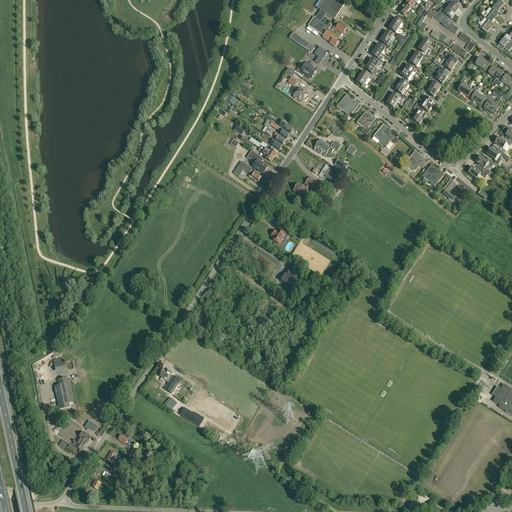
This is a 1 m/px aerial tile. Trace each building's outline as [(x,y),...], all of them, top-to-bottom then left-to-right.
[(314,17),(308,26),(323,36),(323,38),(330,43),(330,44),(335,47),(339,41),(336,39),(338,36),(332,31),(329,29),(330,28),(321,22),(326,15),(336,0),(322,0),(317,8),(321,10),(315,18),(314,17)] [(345,0),(336,0),(326,15),(334,20),(347,1),(345,0)] [(411,8),(416,3),(413,0),(409,0),(409,1),(408,1),(407,2),(407,3),(406,4),(411,8)] [(424,10),(426,11),(429,8),(433,4),(429,0),(428,0),(426,3),(428,5),(424,10)] [(453,5),(455,2),(452,0),(449,0),(447,3),(450,5),(448,8),(455,14),(459,9),(453,5)] [(497,0),(493,0),(491,2),(495,6),(492,10),(497,14),(504,5),(502,3),(502,4),(497,0)] [(405,16),(411,8),(406,4),(404,6),(403,6),(403,7),(403,8),(400,12),(405,16)] [(451,19),(455,14),(448,8),(445,11),(442,9),(438,14),(441,16),(443,17),(444,18),(446,15),(451,19)] [(492,10),(490,8),(483,17),(492,24),(499,16),(497,14),(492,10)] [(423,11),(419,15),(420,16),(424,19),(426,17),(427,16),(429,13),(426,11),(425,13),(423,11)] [(494,26),(492,24),(483,17),(485,19),(479,25),(481,27),(480,29),(487,34),(494,26)] [(392,24),(399,29),(403,23),(395,19),(392,24)] [(332,31),(338,36),(340,37),(342,34),(343,34),(344,34),(346,32),(345,31),(347,28),(348,27),(342,23),(341,24),(340,23),(339,23),(336,21),(334,24),(336,25),(332,31)] [(396,34),(399,29),(392,24),(388,29),(396,34)] [(383,37),(390,42),(394,36),(387,32),(383,37)] [(293,33),(289,39),(311,54),(315,48),(293,33)] [(409,41),(404,37),(397,35),(396,36),(408,43),(409,41)] [(406,46),(408,43),(396,36),(395,38),(400,43),(403,44),(406,46)] [(509,38),(507,36),(499,45),(509,53),(510,53),(509,52),(511,48),(511,47),(511,48),(511,47),(511,40),(509,38)] [(389,44),(390,42),(383,37),(380,42),(389,48),(391,46),(389,44)] [(421,45),(428,49),(432,44),(425,39),(421,45)] [(374,50),(382,55),(384,52),(386,54),(387,51),(378,45),(374,50)] [(431,51),(428,49),(421,45),(418,50),(422,53),(421,54),(424,56),(428,59),(430,60),(431,58),(428,56),(431,51)] [(319,48),(315,54),(323,60),(327,53),(319,48)] [(394,53),(399,57),(403,50),(400,48),(398,52),(395,50),(394,53)] [(380,57),(382,55),(374,50),(371,55),(380,61),(382,59),(380,57)] [(424,56),(423,57),(416,52),(413,58),(420,62),(422,59),(426,62),(428,59),(424,56)] [(458,61),(453,58),(453,56),(447,52),(445,55),(445,57),(449,59),(447,62),(455,67),(458,61)] [(416,68),(420,62),(413,58),(409,63),(416,68)] [(480,69),(485,62),(480,58),(475,66),(480,69)] [(381,65),(379,64),(372,59),(370,61),(369,61),(368,61),(367,63),(367,64),(368,64),(376,70),(378,67),(380,68),(381,65)] [(447,62),(444,67),(451,72),(455,67),(447,62)] [(487,73),(486,73),(490,65),(485,62),(480,69),(484,72),(482,76),(484,78),(487,73)] [(307,63),(301,72),(311,79),(316,71),(312,69),(313,68),(307,63)] [(378,70),(376,70),(368,64),(365,69),(374,76),(374,75),(376,76),(377,74),(376,73),(378,70)] [(472,65),(467,74),(469,75),(475,67),(472,65)] [(412,67),(412,68),(407,66),(404,71),(411,76),(413,73),(415,74),(416,73),(420,75),(422,73),(420,72),(416,70),(412,67)] [(493,78),(498,70),(493,67),(488,74),(487,73),(484,78),(486,79),(489,75),(493,78)] [(439,75),(446,80),(449,75),(442,70),(439,75)] [(500,82),(499,81),(503,74),(498,70),(493,78),(496,80),(493,84),(497,86),(500,82)] [(408,81),(411,76),(404,71),(400,76),(408,81)] [(372,78),(370,77),(363,72),(360,77),(367,82),(368,79),(370,80),(371,80),(372,78)] [(442,85),(446,80),(439,75),(435,80),(442,85)] [(506,86),(511,79),(506,76),(500,84),(499,83),(500,82),(497,86),(499,88),(500,86),(501,87),(503,84),(506,86)] [(365,85),(367,82),(360,77),(356,83),(362,86),(361,88),(364,90),(367,86),(365,85)] [(289,82),(288,82),(294,86),(296,82),(291,78),(291,79),(289,78),(287,81),(289,82)] [(463,95),(468,88),(465,86),(466,85),(464,83),(466,80),(464,78),(458,86),(460,88),(458,92),(463,95)] [(410,84),(409,85),(402,80),(398,86),(405,90),(408,86),(412,89),(414,87),(410,84)] [(430,88),(437,93),(441,88),(434,83),(430,88)] [(403,95),(405,90),(398,86),(395,91),(402,96),(401,97),(405,100),(407,98),(403,95)] [(303,103),(304,101),(305,101),(306,101),(308,98),(308,97),(307,97),(308,95),(302,91),(302,90),(299,88),(293,97),(296,99),(297,99),(303,103)] [(434,98),(437,93),(430,88),(427,93),(434,98)] [(468,88),(463,95),(468,99),(473,91),(468,88)] [(228,95),(233,98),(236,93),(232,90),(228,95)] [(481,96),(482,94),(479,92),(478,92),(477,94),(476,93),(471,100),(476,104),(481,96)] [(401,97),(400,98),(393,93),(389,99),(397,103),(400,99),(404,102),(405,100),(401,97)] [(228,95),(224,100),(233,106),(237,100),(233,98),(228,95)] [(356,103),(347,96),(338,107),(349,116),(353,112),(356,114),(362,107),(356,102),(356,103)] [(481,96),(476,104),(481,107),(486,100),(481,96)] [(424,103),(432,108),(435,103),(428,98),(424,103)] [(393,109),(397,103),(389,99),(386,104),(393,109)] [(432,108),(424,103),(424,102),(422,105),(422,106),(419,105),(419,106),(417,105),(416,107),(421,110),(421,109),(428,113),(432,108)] [(488,114),(494,105),(489,102),(484,109),(486,110),(485,111),(486,112),(488,114)] [(499,109),(494,105),(488,114),(491,115),(492,115),(492,114),(494,116),(496,113),(499,114),(501,110),(499,109)] [(420,111),(421,110),(416,107),(414,110),(418,113),(416,116),(423,121),(427,116),(420,111)] [(371,130),(368,128),(370,125),(373,128),(379,121),(376,118),(375,119),(367,112),(357,123),(363,128),(361,131),(367,135),(371,130)] [(263,117),(272,123),(274,120),(265,114),(263,117)] [(420,126),(423,121),(416,116),(414,119),(413,118),(412,118),(411,119),(409,117),(407,120),(416,126),(417,125),(420,126)] [(291,133),(294,129),(281,121),(278,125),(285,129),(291,133)] [(282,133),(280,135),(287,139),(290,135),(272,123),(270,126),(282,133)] [(392,144),(398,136),(393,132),(392,133),(383,126),(374,137),(386,146),(390,141),(392,144)] [(286,141),(280,136),(268,129),(265,133),(270,137),(272,135),(278,139),(277,141),(283,145),(286,141)] [(282,146),(271,139),(264,134),(262,137),(268,142),(269,141),(274,145),(273,147),(279,151),(282,146)] [(254,145),(250,141),(243,137),(240,140),(252,148),(254,145)] [(502,137),(501,139),(499,138),(497,140),(496,139),(494,143),(494,144),(498,146),(496,149),(503,154),(505,151),(503,149),(505,147),(507,145),(510,147),(511,144),(511,143),(505,139),(502,137)] [(260,149),(274,158),(277,154),(271,150),(270,152),(261,146),(261,145),(251,139),(250,141),(254,145),(260,149)] [(239,143),(234,140),(230,145),(236,148),(239,143)] [(322,147),(325,143),(320,140),(315,149),(314,150),(321,155),(322,153),(324,149),(322,147)] [(325,155),(328,152),(331,154),(335,148),(338,151),(341,146),(334,141),(330,147),(325,143),(322,147),(324,149),(322,153),(325,155)] [(356,151),(350,147),(346,152),(352,156),(356,151)] [(271,162),(274,158),(260,149),(259,151),(264,154),(263,155),(263,156),(264,157),(271,162)] [(503,154),(496,149),(494,151),(491,149),(487,155),(495,160),(494,161),(498,165),(501,161),(501,159),(500,159),(502,157),(507,161),(509,158),(504,154),(503,154)] [(264,159),(255,154),(252,152),(247,158),(256,164),(254,167),(264,174),(268,168),(261,163),(264,159)] [(406,163),(415,170),(419,166),(423,169),(429,162),(425,158),(424,159),(415,152),(406,163)] [(489,161),(488,163),(480,157),(476,163),(479,165),(478,168),(488,175),(488,176),(490,173),(484,169),(486,167),(489,168),(491,168),(493,164),(489,161)] [(348,166),(339,160),(335,166),(344,172),(348,166)] [(242,172),(244,169),(251,174),(249,177),(251,179),(255,181),(256,180),(258,182),(261,177),(258,175),(259,174),(255,171),(254,172),(251,171),(252,169),(242,162),(234,174),(239,177),(242,172)] [(423,177),(432,184),(433,182),(436,184),(443,175),(432,166),(423,177)] [(328,168),(325,174),(333,179),(337,174),(328,168)] [(488,175),(478,168),(476,170),(472,168),(468,173),(476,180),(481,174),(486,178),(488,175)] [(294,191),(301,195),(304,197),(306,193),(310,188),(315,191),(319,184),(310,178),(306,185),(307,186),(305,189),(298,185),(294,191)] [(455,204),(455,203),(464,192),(459,188),(457,190),(454,188),(456,184),(451,180),(443,189),(446,192),(444,194),(449,198),(449,199),(449,200),(454,204),(455,204)] [(332,190),(324,202),(331,205),(338,194),(332,190)] [(488,196),(481,190),(479,194),(486,199),(488,196)] [(270,216),(268,220),(267,221),(277,227),(280,222),(270,216)] [(277,233),(275,231),(274,232),(273,232),(272,232),(271,234),(271,235),(272,235),(272,236),(276,239),(275,242),(279,245),(283,238),(286,240),(288,237),(285,235),(286,235),(279,230),(277,233)] [(288,274),(296,279),(297,278),(302,270),(299,268),(297,271),(295,270),(297,267),(294,265),(288,274)] [(296,279),(288,274),(287,276),(285,275),(282,280),(292,286),(294,283),(296,284),(299,281),(297,278),(296,279)] [(312,283),(309,287),(320,294),(323,290),(312,283)] [(65,368),(64,360),(54,362),(55,370),(65,368)] [(160,377),(166,381),(165,384),(175,391),(181,382),(176,379),(177,379),(177,378),(176,378),(176,377),(175,377),(174,377),(174,378),(170,376),(171,374),(171,373),(170,372),(169,372),(168,373),(167,372),(166,373),(163,371),(160,377)] [(68,378),(58,380),(59,386),(55,387),(60,410),(70,408),(69,404),(73,403),(68,378)] [(511,413),(511,415),(511,416),(511,390),(504,385),(498,394),(493,402),(499,406),(498,407),(506,412),(507,410),(511,413)] [(172,399),(167,404),(175,411),(179,406),(172,399)] [(184,408),(180,415),(190,422),(199,427),(205,419),(195,414),(195,415),(184,408)] [(52,418),(55,420),(52,424),(59,429),(62,425),(58,422),(59,419),(53,416),(52,418)] [(81,454),(88,444),(92,438),(89,437),(90,436),(90,435),(88,434),(87,434),(86,435),(83,433),(79,438),(81,439),(77,444),(77,443),(74,444),(73,446),(70,445),(70,446),(63,441),(60,446),(64,449),(65,447),(67,449),(68,448),(75,453),(77,450),(74,449),(75,447),(79,450),(78,452),(81,454)] [(128,438),(122,434),(118,441),(125,445),(125,444),(129,446),(129,445),(132,447),(136,441),(133,440),(133,439),(129,437),(128,438)] [(134,460),(139,452),(134,449),(129,457),(134,460)] [(116,462),(113,461),(116,455),(111,452),(106,461),(111,464),(115,465),(116,462)] [(122,468),(126,460),(122,458),(118,466),(122,468)] [(101,484),(95,481),(92,487),(98,490),(101,484)] [(182,488),(180,488),(177,487),(176,490),(175,500),(183,501),(184,489),(182,488)]
